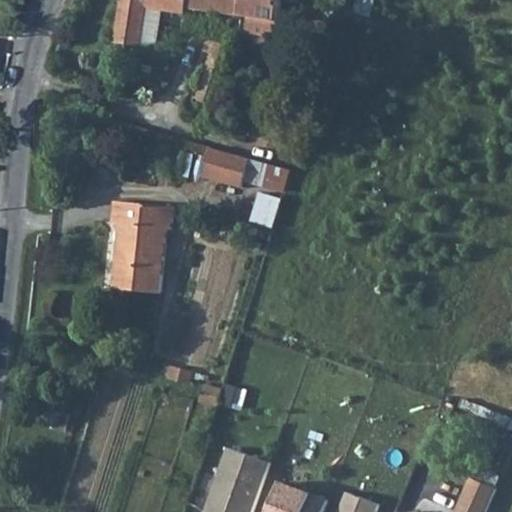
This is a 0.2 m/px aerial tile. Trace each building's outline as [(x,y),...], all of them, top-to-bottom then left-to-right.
[(125,0),(119,44),(144,48),(149,8),(187,14),(189,8),(242,16),(244,0),(125,0)] [(244,0),(242,16),(252,18),(279,23),(283,0),(244,0)] [(252,18),(249,35),(279,39),(282,23),(279,23),(252,18)] [(251,162),(211,150),(202,179),(242,191),(251,162)] [(266,166),(259,188),(286,196),(292,174),(266,166)] [(279,227),(287,198),(264,191),(255,220),(279,227)] [(176,211),(117,205),(115,227),(127,229),(124,252),(118,251),(113,291),(161,296),(168,234),(173,234),(176,211)] [(231,448),(207,511),(255,511),(273,463),(231,448)] [(326,511),(332,499),(285,481),(272,511),(326,511)] [(458,511),(488,511),(496,495),(472,483),(458,511)] [(378,511),(380,506),(350,495),(344,511),(378,511)]
